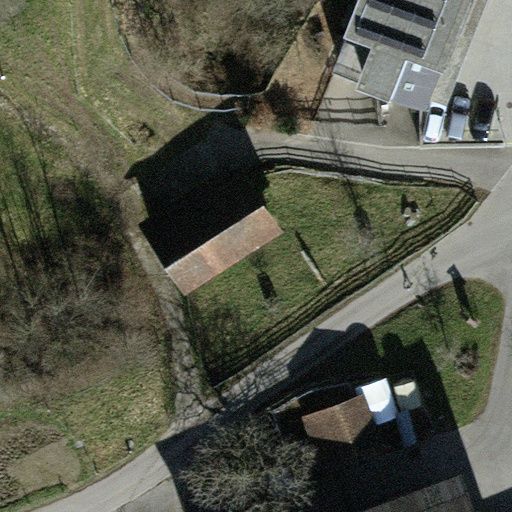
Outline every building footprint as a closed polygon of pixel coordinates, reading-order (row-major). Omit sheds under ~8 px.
[(351,0),(330,54),(448,100),(487,0),(351,0)] [(333,65),(323,110),(350,116),(360,71),(333,65)] [(229,162),(134,219),(176,288),(271,231),(229,162)] [(368,399),(301,424),(319,474),(387,450),(368,399)] [(471,511),(449,455),(300,511),(471,511)]
